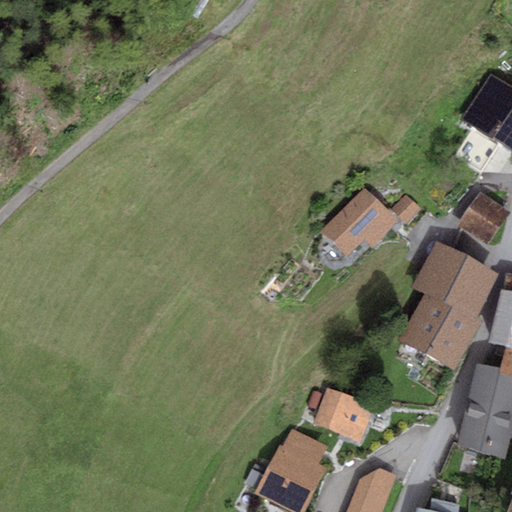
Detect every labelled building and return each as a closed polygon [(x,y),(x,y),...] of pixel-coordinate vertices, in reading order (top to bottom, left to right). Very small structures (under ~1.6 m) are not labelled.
[(511,149),(511,87),(490,75),(463,121),(511,149)] [(365,187),(320,231),(346,258),(364,240),(373,248),(400,222),(365,187)] [(457,222),(487,244),(510,212),(480,190),(457,222)] [(391,209),(406,222),(421,206),(406,193),(391,209)] [(455,371),(481,322),(475,319),(499,273),(436,241),(413,287),(425,293),(399,342),(455,371)] [(511,272),(507,271),(502,290),(511,292),(511,272)] [(511,292),(502,290),(489,343),(506,347),(511,349),(511,292)] [(511,349),(506,347),(500,368),(499,371),(511,377),(511,349)] [(477,364),(458,448),(506,459),(510,439),(511,439),(511,377),(499,371),(500,368),(477,364)] [(313,424),(359,442),(374,406),(328,387),(325,395),(318,411),(313,424)] [(308,407),(318,411),(325,395),(315,391),(308,407)] [(256,489),(254,493),(290,511),(305,511),(328,468),(319,463),(328,446),(292,428),(283,446),(280,444),(267,470),(256,489)] [(245,483),(256,489),(267,470),(257,464),(245,483)] [(383,511),(398,475),(380,469),(358,479),(345,511),(383,511)] [(430,511),(431,511),(459,511),(461,506),(433,498),(430,511)]
